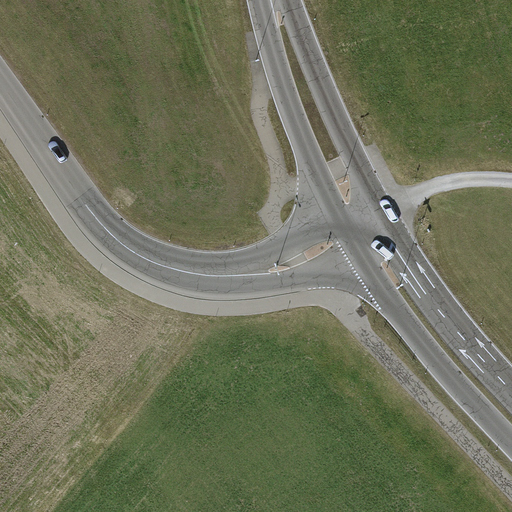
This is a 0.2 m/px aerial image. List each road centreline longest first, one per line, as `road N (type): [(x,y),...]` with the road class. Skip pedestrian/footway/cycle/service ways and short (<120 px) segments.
road 1 (tertiary): [(358,232),(297,264),(229,282),(166,275),(114,235),(0,73)]
road 2 (secondary): [(358,232),(304,113),(269,0)]
road 3 (secondary): [(511,414),(358,232)]
road 4 (track): [(511,183),(419,193),(358,232)]
